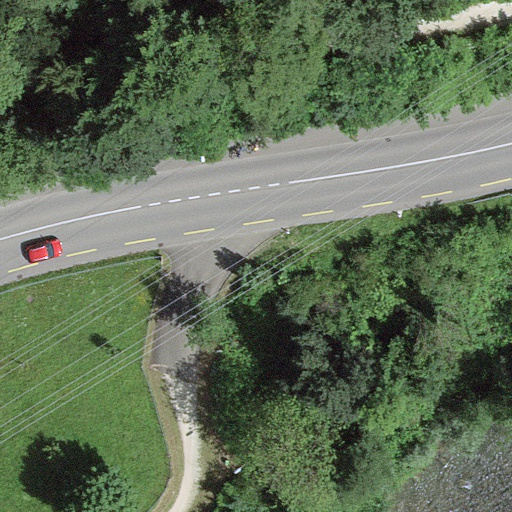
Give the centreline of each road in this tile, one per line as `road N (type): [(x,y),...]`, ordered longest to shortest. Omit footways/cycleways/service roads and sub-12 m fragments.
road 1 (tertiary): [(0,239),(511,139)]
road 2 (track): [(508,0),(0,91)]
